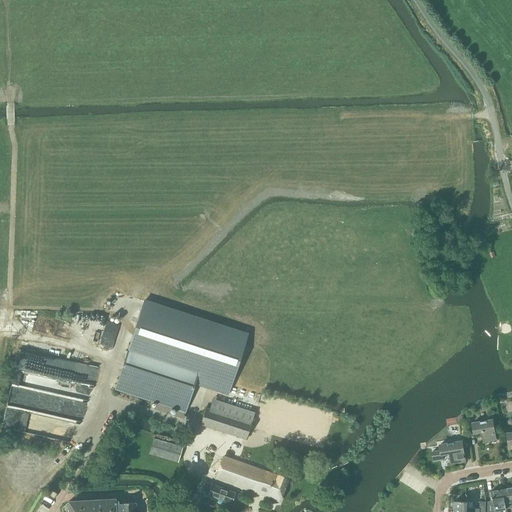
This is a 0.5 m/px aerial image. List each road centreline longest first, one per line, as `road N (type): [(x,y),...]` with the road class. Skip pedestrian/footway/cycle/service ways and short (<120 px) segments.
road 1 (track): [(0,335),(25,335),(8,309),(10,87)]
road 2 (unclassified): [(511,202),(490,105),(415,0)]
road 3 (track): [(25,335),(113,359),(130,299)]
road 4 (residential): [(113,359),(90,450),(59,499)]
